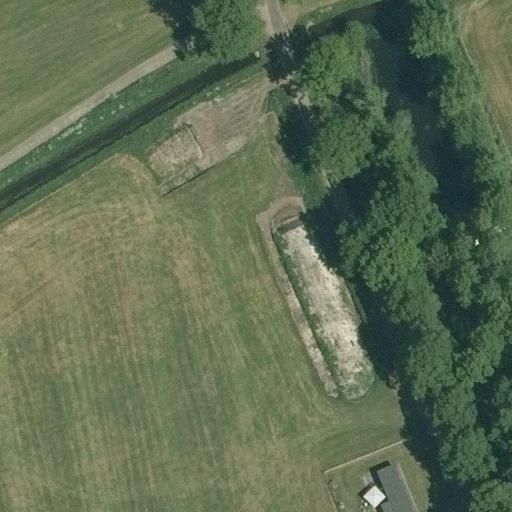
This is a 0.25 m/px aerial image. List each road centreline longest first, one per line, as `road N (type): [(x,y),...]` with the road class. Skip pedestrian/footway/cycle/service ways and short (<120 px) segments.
road 1 (unclassified): [(471,511),(337,193),(273,0)]
road 2 (track): [(0,163),(114,86),(274,5)]
road 3 (track): [(381,293),(457,253),(503,201)]
